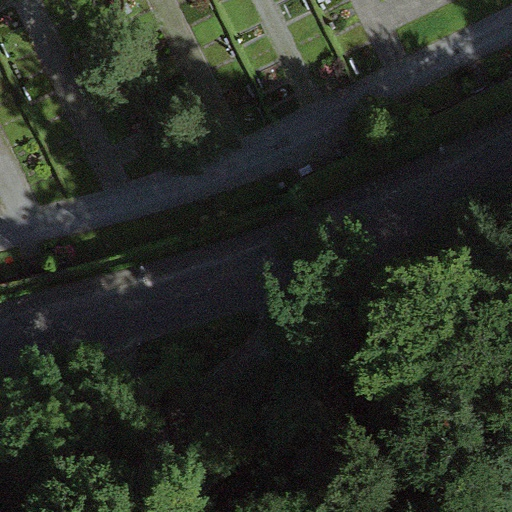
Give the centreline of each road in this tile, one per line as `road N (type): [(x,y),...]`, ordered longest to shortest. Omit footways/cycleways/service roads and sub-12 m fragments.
road 1 (residential): [(0,336),(295,259),(511,166)]
road 2 (track): [(64,511),(201,410),(276,335),(262,268)]
